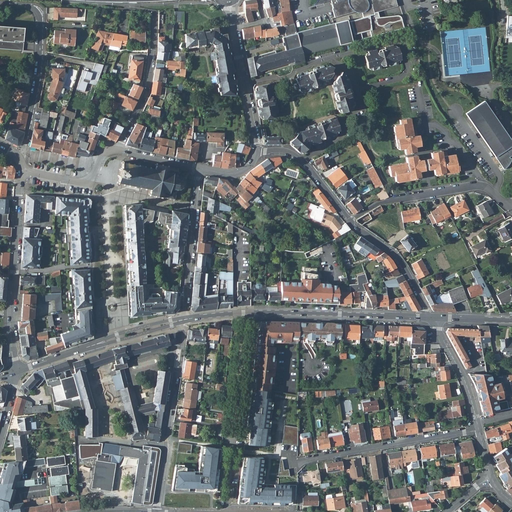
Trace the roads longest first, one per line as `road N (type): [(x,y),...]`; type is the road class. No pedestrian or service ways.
road 1 (tertiary): [(182,320),(274,311),(430,317)]
road 2 (tertiary): [(22,170),(10,312),(16,371)]
road 3 (residential): [(182,320),(153,511)]
road 4 (residential): [(479,429),(292,463)]
road 5 (residential): [(0,4),(31,7),(40,19),(39,78),(20,158)]
road 6 (residential): [(349,220),(395,198),(478,185),(510,207)]
road 7 (tertiary): [(16,371),(182,320)]
road 8 (residential): [(333,61),(402,43),(409,68),(400,78),(356,89)]
road 9 (residential): [(198,169),(182,320)]
road 10 (residential): [(118,149),(145,91),(153,10)]
road 11 (residential): [(430,317),(395,255),(349,220)]
road 12 (tertiary): [(479,429),(465,379),(430,317)]
